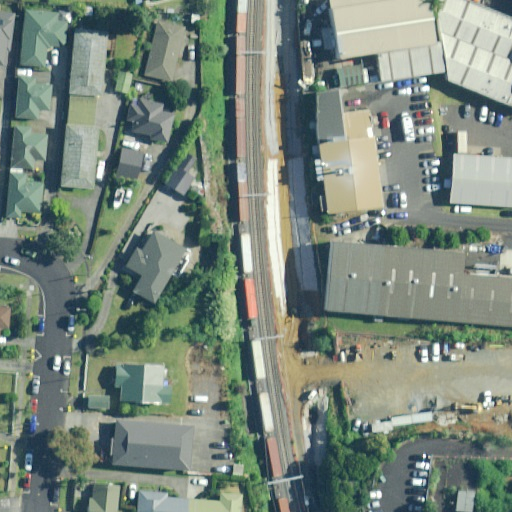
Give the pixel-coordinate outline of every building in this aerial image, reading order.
[(423,0),(343,0),(317,4),(324,54),(365,48),(429,39),(423,0)] [(511,37),(511,21),(459,0),(427,0),(426,4),(439,76),(495,99),(510,62),(503,59),(511,37)] [(55,11),(22,9),(17,64),(42,66),(44,48),(48,49),(48,44),(60,45),(62,22),(54,21),(55,11)] [(0,64),(3,65),(4,52),(11,52),(13,12),(0,11),(0,64)] [(181,24),(153,18),(139,77),(168,83),(181,24)] [(97,97),(101,50),(109,51),(111,34),(103,33),(104,29),(69,26),(62,93),(67,94),(64,123),(60,123),(54,184),(89,188),(95,127),(91,127),(94,97),(97,97)] [(433,67),(429,39),(365,48),(369,76),(433,67)] [(349,63),(325,66),(328,83),(352,80),(349,63)] [(129,69),(117,66),(111,90),(123,94),(129,69)] [(36,75),(14,73),(11,117),(35,119),(36,108),(45,109),(46,84),(35,83),(36,75)] [(330,87),(300,91),(318,212),(372,204),(357,106),(333,110),(330,87)] [(129,95),(123,119),(129,120),(127,130),(120,129),(108,176),(129,181),(140,136),(163,142),(170,113),(158,110),(160,103),(129,95)] [(28,124),(12,123),(9,166),(31,168),(32,159),(42,159),(43,134),(28,133),(28,124)] [(195,158),(182,150),(161,183),(178,194),(192,171),(188,169),(195,158)] [(511,160),(442,154),(438,200),(507,207),(511,160)] [(23,172),(6,171),(3,217),(18,218),(18,211),(37,213),(38,182),(23,181),(23,172)] [(175,277),(188,252),(148,230),(137,249),(132,246),(121,266),(136,274),(127,291),(149,303),(166,272),(175,277)] [(453,252),(315,239),(308,310),(511,329),(511,275),(452,270),(453,252)] [(119,366),(111,365),(110,386),(116,386),(115,401),(164,403),(165,386),(158,385),(159,366),(119,364),(119,366)] [(106,395),(84,394),(84,408),(106,408),(106,395)] [(106,454),(108,454),(107,464),(184,470),(187,424),(111,418),(110,435),(107,435),(106,454)] [(511,511),(511,466),(487,464),(482,511),(511,511)] [(241,466),(230,465),(230,476),(241,476),(241,466)] [(123,511),(124,510),(115,510),(117,485),(88,484),(87,497),(85,497),(84,511),(123,511)] [(132,511),(233,511),(235,491),(217,490),(217,497),(164,493),(165,489),(135,487),(132,511)]
